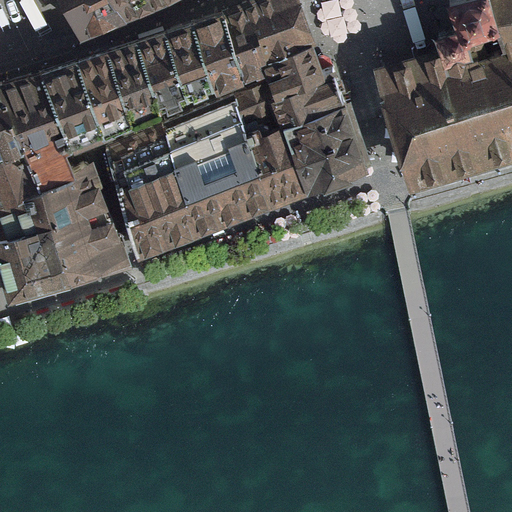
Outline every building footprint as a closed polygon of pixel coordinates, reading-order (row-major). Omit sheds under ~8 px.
[(77,0),(88,21),(129,4),(127,0),(77,0)] [(235,0),(219,0),(204,6),(224,69),(254,58),(235,0)] [(235,0),(254,58),(262,55),(269,52),(265,43),(280,38),(266,0),(235,0)] [(315,0),(266,0),(280,38),(265,43),(269,52),(327,31),(315,0)] [(496,0),(454,0),(461,20),(447,25),(435,29),(439,39),(383,55),(387,67),(420,180),(511,152),(511,47),(501,12),(496,0)] [(511,47),(511,0),(496,0),(501,12),(511,47)] [(204,6),(174,15),(198,82),(206,78),(224,69),(204,6)] [(160,20),(145,25),(171,93),(198,82),(174,15),(160,20)] [(171,93),(145,25),(129,30),(115,35),(141,104),(155,99),(171,93)] [(294,105),(354,83),(352,76),(342,51),(338,52),(335,54),(333,49),(330,40),(327,31),(269,52),(271,61),(274,69),(283,91),(287,105),(294,105)] [(95,41),(83,45),(111,118),(132,108),(141,104),(115,35),(95,41)] [(83,45),(49,57),(81,129),(87,127),(104,121),(111,118),(83,45)] [(46,168),(80,155),(72,132),(79,130),(81,129),(49,57),(48,58),(9,68),(30,132),(46,168)] [(30,132),(9,68),(0,70),(0,141),(1,145),(30,132)] [(251,103),(283,91),(274,69),(243,82),(251,103)] [(251,103),(243,82),(217,92),(167,112),(208,219),(285,191),(256,117),(251,103)] [(354,83),(294,105),(321,177),(380,156),(366,115),(358,93),(354,83)] [(321,177),(294,105),(287,105),(256,117),(285,191),(301,185),(321,177)] [(208,219),(167,112),(157,116),(134,126),(107,137),(133,206),(147,242),(208,219)] [(0,218),(59,200),(46,168),(30,132),(1,145),(0,145),(0,161),(9,185),(0,189),(0,218)] [(79,268),(135,249),(120,209),(117,201),(98,149),(87,153),(80,155),(46,168),(59,200),(65,223),(79,268)] [(0,241),(15,286),(79,268),(65,223),(59,200),(0,218),(0,241)]
